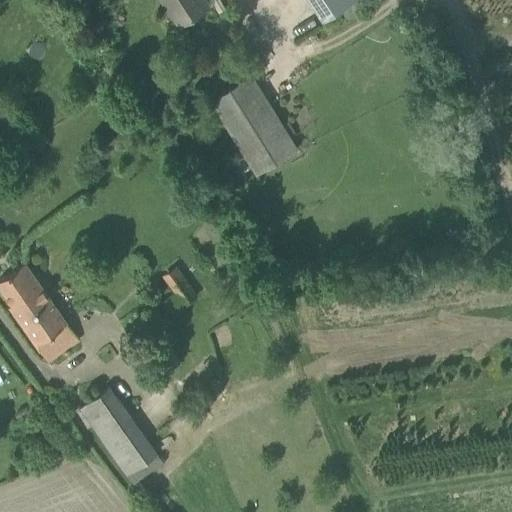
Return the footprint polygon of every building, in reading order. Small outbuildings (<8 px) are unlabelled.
[(160,0),(175,24),(208,3),(205,0),(160,0)] [(309,0),(323,20),(353,0),(309,0)] [(210,97),(256,173),(297,148),(250,73),(210,97)] [(47,360),(79,339),(24,261),(0,278),(0,286),(12,303),(9,305),(47,360)] [(171,313),(196,295),(181,276),(170,284),(176,292),(163,302),(171,313)] [(194,387),(216,363),(204,352),(182,376),(194,387)] [(157,452),(151,444),(110,385),(79,407),(126,474),(157,452)]
